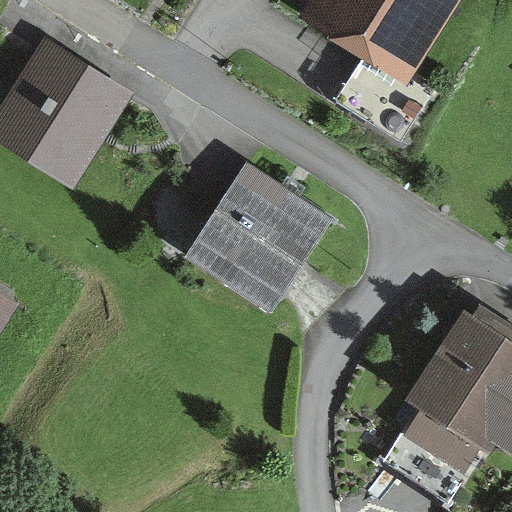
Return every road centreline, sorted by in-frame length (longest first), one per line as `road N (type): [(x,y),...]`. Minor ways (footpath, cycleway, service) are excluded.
road 1 (residential): [(419,220),(77,0)]
road 2 (residential): [(320,511),(317,421),(330,363),(419,220)]
